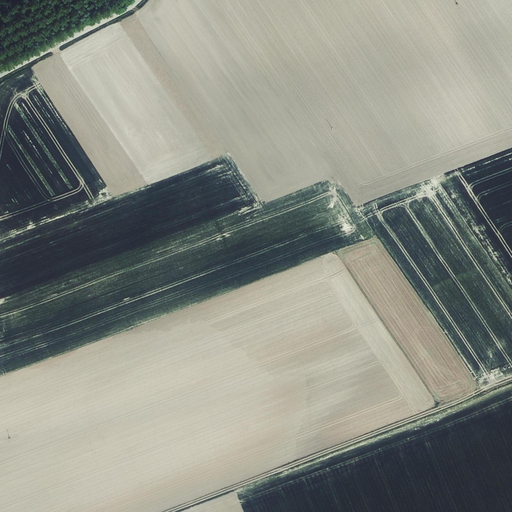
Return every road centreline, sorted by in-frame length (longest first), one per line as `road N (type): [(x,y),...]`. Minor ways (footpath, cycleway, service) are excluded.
road 1 (track): [(167,511),(482,390)]
road 2 (unclassified): [(0,75),(137,0)]
